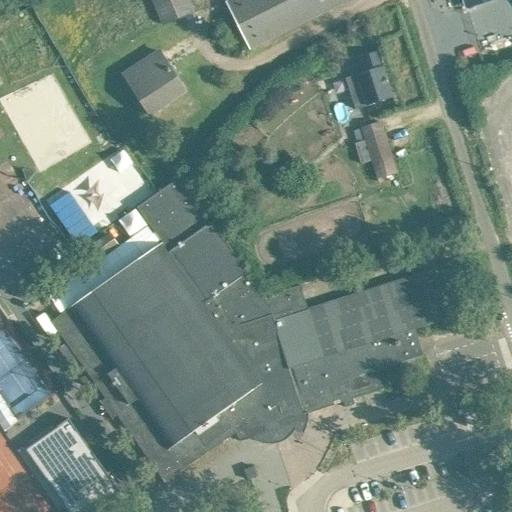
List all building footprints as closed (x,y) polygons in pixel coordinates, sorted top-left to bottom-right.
[(205,0),(190,0),(195,10),(208,4),(205,0)] [(231,0),(227,2),(251,49),(348,0),(231,0)] [(492,0),(463,0),(466,8),(492,0)] [(159,51),(124,75),(150,115),(185,92),(159,51)] [(357,75),(346,78),(355,109),(368,106),(373,104),(392,98),(377,52),(361,57),(367,71),(357,75)] [(333,69),(343,67),(341,58),(330,61),(333,69)] [(381,122),(361,128),(377,178),(397,172),(381,122)] [(68,310),(52,322),(106,399),(101,402),(101,401),(100,401),(113,420),(114,420),(113,419),(118,415),(165,483),(235,433),(241,441),(253,437),(259,441),(265,442),(271,443),(279,442),(285,440),(289,436),(293,432),(294,429),(304,432),(306,426),(307,420),(308,413),(344,402),(345,407),(355,404),(353,399),(383,389),(377,370),(423,355),(415,329),(443,321),(427,272),(298,313),(290,290),(301,286),(301,285),(263,297),(246,274),(248,273),(212,222),(210,223),(179,178),(137,207),(162,243),(68,309),(68,310)] [(51,253),(80,232),(78,229),(69,216),(47,231),(39,237),(51,253)] [(489,319),(475,323),(477,331),(491,327),(489,319)] [(65,433),(39,452),(71,498),(75,495),(80,503),(77,505),(82,511),(92,511),(121,492),(69,419),(60,426),(65,433)] [(254,466),(244,470),(246,477),(248,480),(252,479),(258,476),(254,466)]
